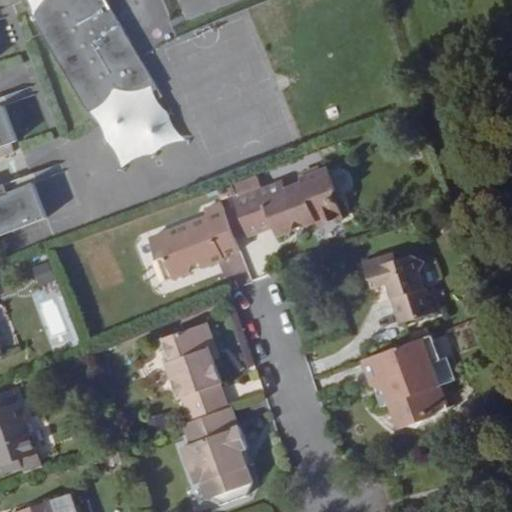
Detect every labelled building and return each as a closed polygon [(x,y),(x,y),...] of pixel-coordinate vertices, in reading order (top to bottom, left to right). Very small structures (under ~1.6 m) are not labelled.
[(167,85),(113,0),(45,0),(32,9),(99,115),(137,91),(143,100),(167,85)] [(0,232),(46,215),(28,173),(0,183),(0,153),(15,148),(12,141),(16,139),(0,97),(0,232)] [(296,223),(306,228),(316,223),(318,227),(344,218),(339,205),(331,202),(336,189),(329,171),(300,182),(302,185),(285,191),(282,184),(236,201),(249,237),(274,228),(277,238),(293,232),(296,223)] [(224,257),(241,251),(223,205),(207,211),(210,218),(152,240),(160,261),(166,259),(175,279),(190,273),(191,264),(200,261),(202,269),(225,260),(224,257)] [(302,237),(306,228),(296,223),(293,232),(302,237)] [(392,255),(364,265),(369,280),(383,288),(388,286),(402,325),(437,313),(428,288),(426,289),(420,273),(425,263),(412,256),(395,263),(392,255)] [(454,255),(444,257),(450,284),(460,282),(454,255)] [(190,273),(202,269),(200,261),(191,264),(190,273)] [(189,422),(228,409),(221,387),(223,386),(215,364),(211,352),(216,346),(210,331),(202,327),(165,340),(173,364),(168,366),(180,403),(183,401),(189,422)] [(432,335),(363,360),(373,388),(382,384),(390,406),(399,432),(432,420),(430,412),(446,407),(432,366),(441,363),(432,335)] [(211,352),(215,364),(221,361),(216,346),(211,352)] [(161,365),(147,369),(154,388),(167,383),(161,365)] [(382,384),(373,388),(380,409),(390,406),(382,384)] [(0,473),(3,476),(21,469),(19,463),(36,457),(18,406),(15,406),(11,392),(0,395),(0,473)] [(449,414),(446,407),(430,412),(432,420),(449,414)] [(238,429),(231,408),(228,409),(189,422),(182,425),(189,447),(181,451),(193,489),(200,486),(205,502),(219,508),(245,499),(252,486),(246,470),(241,454),(248,451),(241,428),(238,429)] [(254,468),(248,451),(241,454),(246,470),(254,468)] [(78,511),(73,495),(52,502),(22,511),(78,511)]
